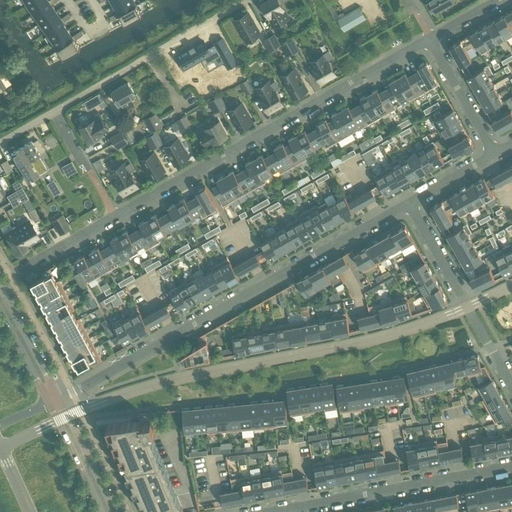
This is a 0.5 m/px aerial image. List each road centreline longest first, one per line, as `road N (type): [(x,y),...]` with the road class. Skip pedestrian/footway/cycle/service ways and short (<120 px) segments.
road 1 (residential): [(16,269),(428,37)]
road 2 (residential): [(57,397),(409,204)]
road 3 (residential): [(511,466),(272,511)]
road 4 (residential): [(56,112),(249,0)]
road 5 (residential): [(409,204),(511,384)]
road 6 (residential): [(493,154),(428,37)]
road 7 (tertiary): [(111,511),(57,397)]
road 8 (tertiary): [(57,397),(0,287)]
road 9 (tertiary): [(47,402),(99,511)]
